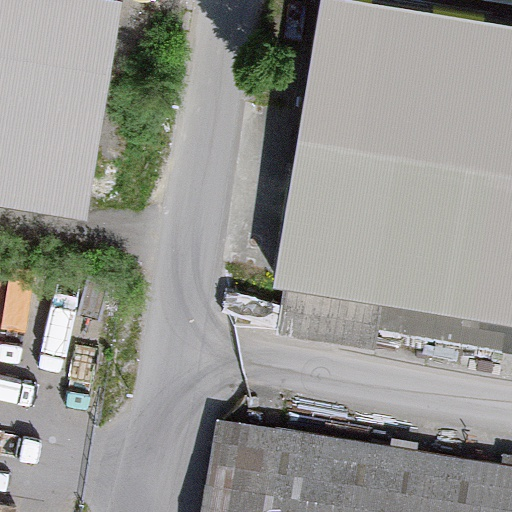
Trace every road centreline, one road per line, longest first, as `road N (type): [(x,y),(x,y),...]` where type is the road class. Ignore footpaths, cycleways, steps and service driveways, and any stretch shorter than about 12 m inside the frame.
road 1 (residential): [(233,0),(200,231),(193,366),(140,511)]
road 2 (unknown): [(153,475),(0,450)]
